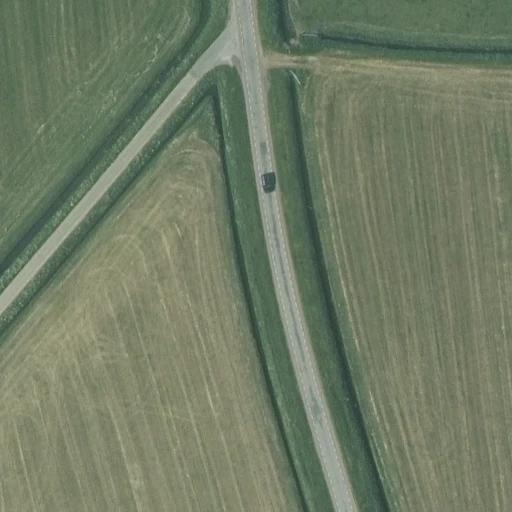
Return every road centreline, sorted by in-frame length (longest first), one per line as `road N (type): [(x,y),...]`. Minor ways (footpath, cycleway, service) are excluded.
road 1 (tertiary): [(345,511),(291,324),(245,28)]
road 2 (residential): [(0,304),(194,76),(245,28)]
